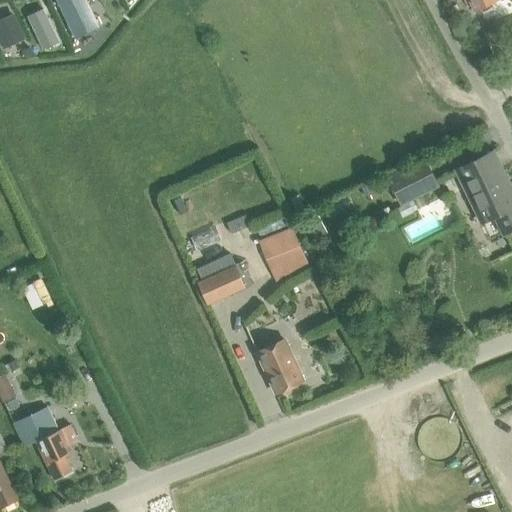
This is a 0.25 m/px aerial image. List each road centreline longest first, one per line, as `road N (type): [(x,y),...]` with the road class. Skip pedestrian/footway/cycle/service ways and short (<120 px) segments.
road 1 (unclassified): [(75,511),(511,341)]
road 2 (unclassified): [(431,0),(511,145)]
